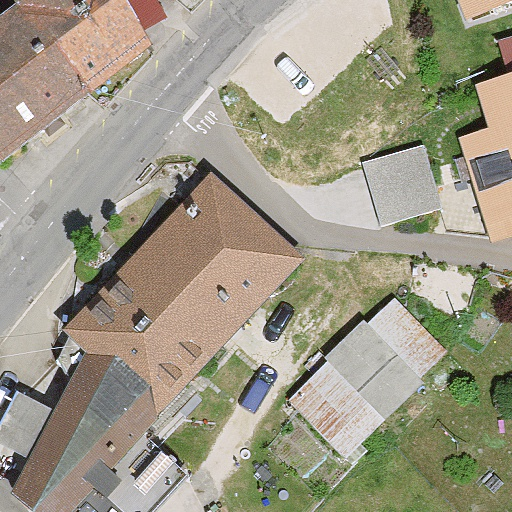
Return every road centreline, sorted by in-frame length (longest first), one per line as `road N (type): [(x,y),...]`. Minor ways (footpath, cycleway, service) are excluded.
road 1 (residential): [(511,255),(398,245),(329,252),(172,95)]
road 2 (tertiary): [(172,95),(69,199),(0,296)]
road 3 (tertiary): [(265,0),(172,95)]
